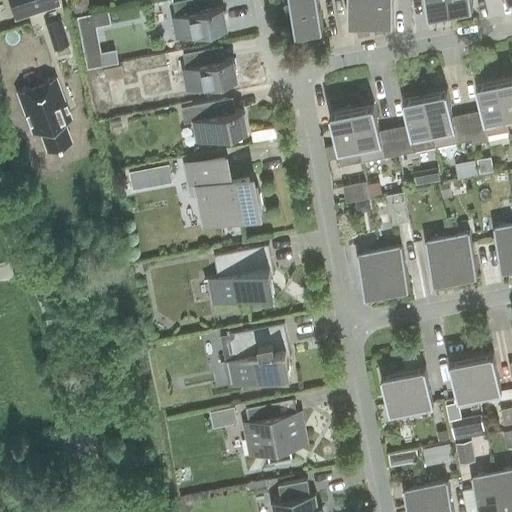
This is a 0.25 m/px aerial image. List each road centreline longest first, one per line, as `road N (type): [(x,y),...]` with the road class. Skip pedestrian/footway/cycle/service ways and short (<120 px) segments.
road 1 (tertiary): [(99,511),(69,361),(0,192)]
road 2 (residential): [(347,321),(300,68)]
road 3 (residential): [(300,68),(511,27)]
road 4 (residential): [(386,511),(347,321)]
road 5 (residential): [(347,321),(511,288)]
